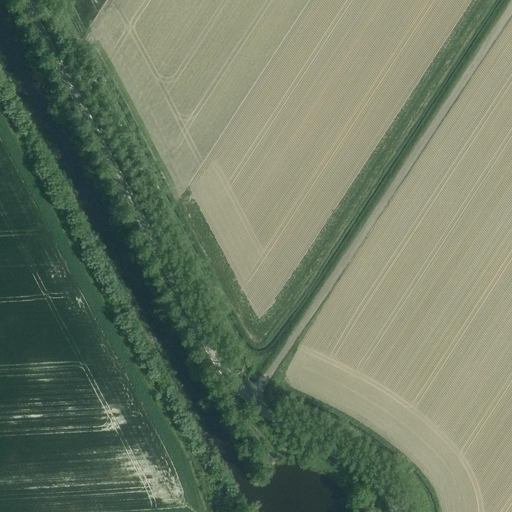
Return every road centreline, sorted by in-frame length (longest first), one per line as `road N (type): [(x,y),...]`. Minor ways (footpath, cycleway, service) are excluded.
road 1 (tertiary): [(397,511),(370,473),(265,412),(219,365),(23,0)]
road 2 (track): [(247,397),(511,8)]
